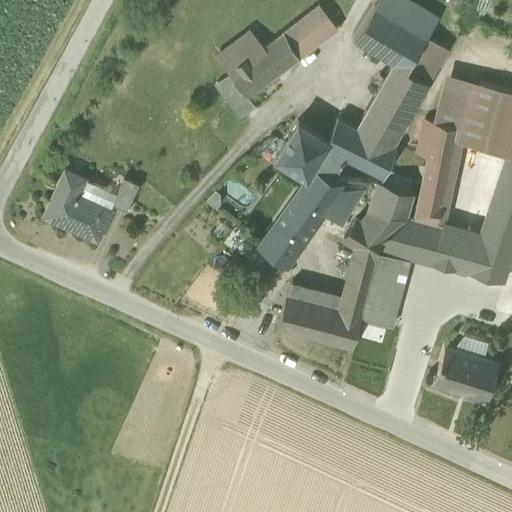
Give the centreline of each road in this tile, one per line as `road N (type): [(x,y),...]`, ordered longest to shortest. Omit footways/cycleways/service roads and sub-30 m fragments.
road 1 (residential): [(511,482),(0,251)]
road 2 (unclassified): [(106,0),(0,203)]
road 3 (track): [(214,347),(158,511)]
